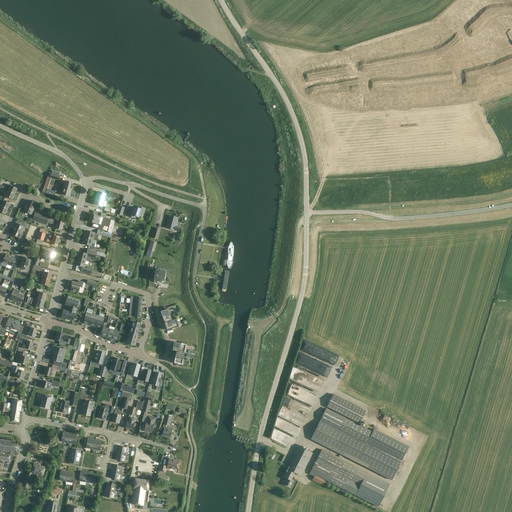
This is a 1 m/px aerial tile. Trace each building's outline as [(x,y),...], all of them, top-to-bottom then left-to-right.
[(60,176),(59,175),(60,173),(52,171),(50,178),(59,180),(60,176)] [(65,184),(64,188),(71,190),(73,183),(65,181),(61,180),(61,183),(65,184)] [(5,190),(8,191),(15,194),(17,189),(8,184),(5,190)] [(71,190),(64,188),(63,192),(58,190),(59,190),(56,189),(55,192),(47,189),(45,193),(54,196),(55,193),(58,193),(62,194),(62,195),(69,197),(71,190)] [(15,194),(8,191),(5,196),(12,199),(15,194)] [(96,198),(107,201),(108,201),(109,196),(117,198),(118,194),(110,192),(109,195),(106,194),(98,192),(96,198)] [(105,207),(107,201),(96,198),(94,204),(105,207)] [(36,204),(28,200),(23,211),(31,215),(36,204)] [(1,206),(8,209),(10,204),(3,201),(1,206)] [(145,209),(138,206),(137,209),(131,207),(128,216),(134,218),(135,216),(138,217),(139,214),(143,215),(145,209)] [(49,217),(35,212),(32,220),(46,225),(47,223),(53,224),(53,223),(56,224),(55,228),(62,230),(64,222),(58,220),(58,221),(49,218),(49,217)] [(91,214),(89,222),(93,223),(92,227),(107,231),(110,219),(105,218),(106,214),(104,214),(99,212),(98,216),(93,214),(91,214)] [(178,218),(170,216),(166,228),(174,230),(179,231),(180,228),(175,227),(178,218)] [(14,230),(12,235),(19,238),(21,234),(24,228),(28,229),(30,225),(23,222),(21,226),(20,225),(16,223),(14,227),(13,230),(14,230)] [(160,229),(155,228),(152,237),(157,239),(160,229)] [(46,230),(40,229),(36,244),(42,245),(46,230)] [(96,240),(97,241),(99,234),(86,231),(84,237),(93,240),(96,240)] [(60,237),(53,236),(52,240),(47,239),(46,242),(57,245),(60,237)] [(96,240),(93,240),(84,237),(84,238),(83,238),(83,241),(82,243),(82,244),(92,246),(91,250),(103,253),(106,254),(107,251),(94,247),(95,243),(96,240)] [(157,242),(150,241),(146,256),(151,258),(153,252),(154,252),(157,242)] [(106,254),(91,250),(89,249),(89,250),(87,249),(86,254),(80,252),(78,259),(84,261),(85,256),(95,259),(96,255),(105,257),(106,254)] [(39,267),(42,268),(47,269),(48,265),(48,264),(49,261),(53,262),(55,253),(49,251),(48,252),(45,251),(44,256),(47,257),(46,260),(45,259),(44,263),(42,263),(40,262),(40,263),(39,267)] [(0,259),(0,260),(2,262),(1,265),(6,267),(11,256),(10,256),(10,255),(8,254),(7,255),(6,254),(4,257),(2,256),(0,259)] [(6,267),(13,271),(17,263),(14,262),(16,259),(14,258),(14,257),(12,256),(11,257),(11,256),(6,267)] [(33,261),(23,257),(22,258),(21,258),(20,261),(21,261),(19,267),(27,270),(30,263),(39,267),(41,260),(35,258),(33,261)] [(83,264),(84,261),(78,259),(76,265),(83,267),(81,272),(91,275),(100,277),(101,273),(92,271),(93,268),(87,266),(88,265),(83,264)] [(154,281),(163,283),(166,271),(156,269),(154,281)] [(52,274),(44,272),(43,275),(40,274),(39,277),(37,276),(50,280),(52,274)] [(50,280),(43,278),(41,284),(48,286),(50,280)] [(87,280),(86,284),(93,286),(91,291),(95,292),(96,287),(97,283),(87,280)] [(83,282),(78,281),(78,283),(72,281),(71,285),(72,285),(70,291),(79,293),(80,287),(82,288),(83,282)] [(37,288),(36,291),(40,292),(38,299),(44,301),(46,294),(41,293),(42,289),(43,290),(37,288)] [(15,300),(19,291),(14,289),(10,298),(15,300)] [(19,291),(15,300),(21,303),(24,296),(18,294),(20,291),(19,291)] [(32,298),(31,301),(37,303),(36,307),(42,308),(44,301),(38,299),(32,298)] [(76,311),(79,301),(67,298),(67,299),(66,298),(65,301),(66,301),(65,304),(70,306),(69,309),(76,311)] [(142,304),(130,303),(129,310),(141,311),(142,304)] [(73,321),(76,311),(69,309),(68,312),(63,310),(62,313),(61,313),(61,316),(62,316),(61,317),(66,319),(66,320),(70,321),(70,320),(73,321)] [(161,311),(164,323),(172,320),(168,309),(161,311)] [(86,312),(83,323),(89,325),(92,314),(86,312)] [(92,314),(89,325),(95,327),(98,316),(92,314)] [(98,316),(95,327),(101,329),(104,317),(98,316)] [(6,329),(10,331),(14,321),(13,321),(14,320),(9,318),(9,319),(6,326),(5,328),(2,327),(0,331),(0,332),(4,335),(6,329)] [(131,320),(129,326),(139,329),(141,324),(140,324),(142,320),(138,319),(137,322),(134,322),(135,320),(132,320),(131,320)] [(164,323),(167,330),(178,327),(176,319),(172,320),(164,323)] [(13,339),(17,341),(20,334),(15,332),(16,330),(17,330),(20,323),(19,323),(20,322),(16,320),(15,321),(14,321),(10,331),(9,334),(14,336),(13,339)] [(32,326),(27,324),(25,330),(30,331),(29,336),(35,337),(37,330),(31,329),(32,326)] [(58,332),(55,340),(59,341),(58,341),(59,341),(60,341),(59,344),(65,346),(66,343),(69,344),(69,343),(70,340),(68,339),(69,336),(65,335),(65,334),(58,332)] [(18,342),(22,344),(26,345),(25,349),(31,350),(33,343),(27,341),(28,338),(19,336),(18,342)] [(174,342),(172,350),(176,351),(184,353),(186,345),(174,342)] [(301,352),(332,365),(336,355),(305,342),(301,352)] [(87,356),(91,345),(84,343),(83,344),(83,346),(82,346),(81,346),(78,345),(77,345),(75,352),(79,353),(79,354),(87,356)] [(62,362),(61,362),(64,349),(55,347),(53,354),(54,355),(52,360),(55,361),(54,365),(53,365),(61,367),(62,362)] [(27,354),(26,353),(24,353),(16,351),(16,350),(15,354),(17,354),(16,356),(21,357),(19,363),(27,365),(29,358),(26,357),(27,354)] [(98,351),(95,362),(102,364),(106,353),(98,351)] [(176,351),(175,359),(174,363),(182,364),(184,353),(176,351)] [(113,365),(111,364),(109,371),(113,372),(113,370),(117,371),(121,360),(120,360),(120,359),(119,359),(117,358),(117,359),(115,358),(113,365)] [(121,360),(117,371),(121,372),(121,376),(124,377),(126,369),(124,368),(126,361),(125,361),(126,360),(123,360),(122,360),(121,360)] [(132,369),(129,369),(126,377),(131,378),(132,375),(137,377),(140,365),(133,363),(132,369)] [(20,367),(13,365),(11,372),(17,373),(16,377),(23,379),(25,372),(19,370),(20,367)] [(55,369),(46,366),(44,375),(50,377),(52,372),(54,372),(55,369)] [(98,376),(105,377),(107,368),(101,366),(98,376)] [(308,417),(324,380),(294,367),(290,377),(291,377),(285,392),(290,395),(289,397),(285,395),(281,404),(294,410),(290,419),(296,422),(300,424),(303,418),(299,416),(300,413),(308,417)] [(69,370),(67,376),(73,378),(74,377),(75,377),(82,379),(83,375),(77,373),(69,370)] [(140,373),(137,382),(143,384),(144,381),(148,382),(151,371),(145,370),(144,374),(140,373)] [(149,384),(150,383),(161,386),(161,379),(160,379),(162,374),(155,372),(154,377),(152,377),(152,376),(151,376),(149,384)] [(59,382),(52,380),(51,383),(42,380),(41,383),(40,383),(40,386),(40,387),(49,390),(51,385),(58,387),(58,386),(59,382)] [(88,390),(81,388),(79,398),(85,400),(82,414),(90,416),(91,410),(93,410),(94,405),(95,402),(94,401),(90,400),(89,401),(85,400),(88,390)] [(78,392),(73,391),(72,396),(71,402),(62,400),(59,412),(67,414),(69,405),(75,407),(77,397),(78,392)] [(123,391),(121,396),(125,397),(122,408),(126,409),(129,399),(131,394),(123,391)] [(41,394),(40,399),(43,400),(41,406),(41,407),(48,409),(50,401),(52,402),(53,398),(53,397),(52,397),(41,394)] [(366,411),(333,394),(327,407),(359,423),(366,411)] [(22,401),(12,399),(10,410),(6,409),(6,404),(1,403),(0,411),(10,412),(9,421),(18,422),(20,413),(22,401)] [(105,407),(101,406),(98,418),(105,420),(107,413),(109,413),(108,414),(112,415),(114,407),(106,404),(105,407)] [(122,411),(115,409),(114,414),(113,414),(112,417),(113,418),(112,422),(119,423),(121,415),(122,411)] [(372,432),(326,409),(311,439),(392,480),(408,447),(374,429),(372,432)] [(172,416),(166,415),(163,427),(164,428),(162,435),(170,438),(172,429),(168,428),(169,425),(169,426),(172,416)] [(155,418),(148,416),(147,421),(144,431),(152,433),(153,427),(155,428),(156,424),(154,424),(154,423),(155,418)] [(136,418),(129,417),(128,420),(127,419),(125,428),(133,430),(134,426),(135,426),(136,423),(135,423),(135,422),(136,422),(136,420),(135,420),(136,418)] [(77,435),(70,433),(68,443),(75,444),(77,435)] [(0,459),(1,459),(4,460),(5,460),(9,460),(9,461),(10,461),(10,460),(10,459),(12,459),(12,460),(13,460),(13,454),(16,455),(16,452),(17,451),(17,450),(18,449),(20,450),(20,449),(19,449),(19,447),(20,446),(19,446),(17,444),(18,443),(17,443),(17,444),(12,443),(12,441),(13,441),(13,440),(12,441),(8,440),(8,439),(7,439),(7,440),(4,439),(3,438),(3,440),(0,439),(0,459)] [(86,448),(93,449),(95,440),(88,438),(86,448)] [(95,440),(93,449),(100,450),(102,441),(95,440)] [(118,446),(117,453),(126,455),(127,448),(118,446)] [(285,478),(283,483),(289,487),(292,481),(291,480),(294,472),(301,476),(312,453),(299,447),(283,477),(285,478)] [(71,449),(70,456),(79,457),(81,451),(71,449)] [(322,450),(309,474),(314,476),(312,480),(323,485),(326,480),(342,488),(378,507),(390,484),(353,466),(322,450)] [(126,455),(117,453),(115,460),(125,461),(126,455)] [(79,457),(70,456),(69,462),(78,464),(79,457)] [(175,461),(169,460),(167,468),(174,470),(174,469),(178,470),(180,461),(175,460),(176,460),(175,461)] [(27,471),(22,488),(28,489),(29,485),(32,475),(41,478),(44,472),(45,467),(34,464),(31,473),(27,471)] [(111,471),(120,473),(122,466),(112,465),(111,471)] [(66,482),(68,472),(61,471),(59,480),(66,482)] [(119,480),(120,473),(111,471),(110,478),(119,480)] [(74,473),(68,472),(66,482),(73,483),(74,473)] [(86,482),(88,473),(81,472),(79,481),(86,482)] [(88,473),(86,482),(93,483),(94,474),(88,473)] [(149,481),(135,479),(133,488),(134,488),(132,504),(140,505),(139,509),(145,510),(147,502),(143,501),(145,490),(148,490),(149,481)] [(106,490),(115,491),(116,485),(107,483),(106,490)] [(62,488),(52,486),(50,492),(60,495),(62,488)] [(114,498),(115,491),(106,490),(104,496),(114,498)] [(56,511),(58,502),(49,501),(50,500),(49,500),(46,511),(56,511)]
